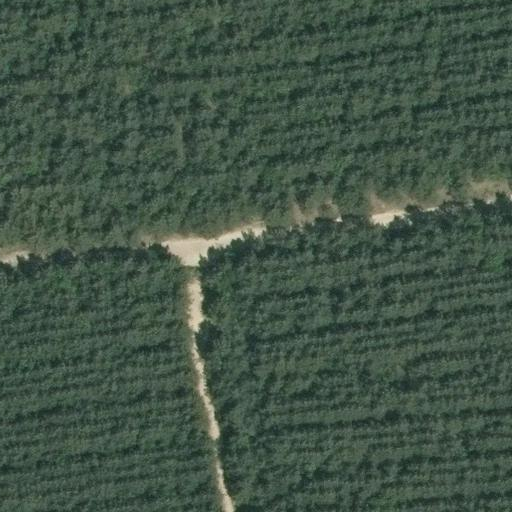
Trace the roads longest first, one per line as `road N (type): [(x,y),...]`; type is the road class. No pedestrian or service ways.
road 1 (track): [(511,201),(0,268)]
road 2 (track): [(183,246),(234,511)]
